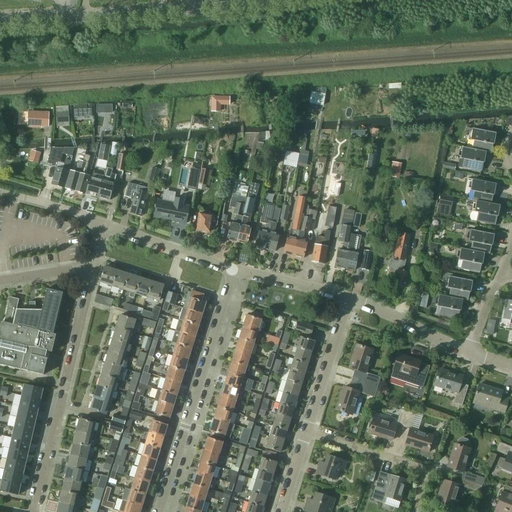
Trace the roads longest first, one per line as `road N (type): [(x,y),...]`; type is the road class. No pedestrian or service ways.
road 1 (residential): [(159,511),(232,269)]
road 2 (residential): [(93,268),(32,511)]
road 3 (unclassified): [(63,19),(265,0)]
road 4 (residential): [(414,511),(426,472),(307,433)]
road 5 (residential): [(307,433),(347,298)]
road 6 (residential): [(104,225),(232,269)]
road 7 (residential): [(347,298),(468,351)]
